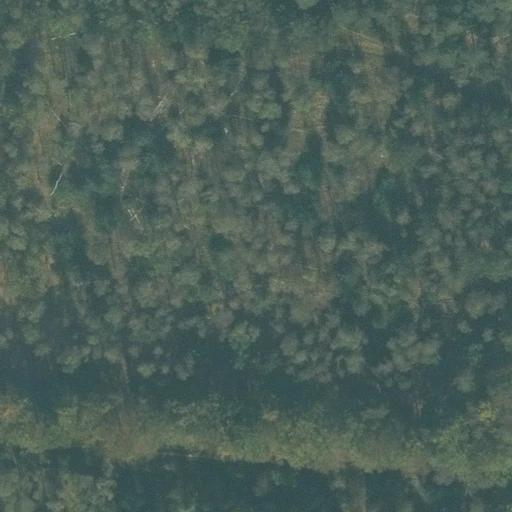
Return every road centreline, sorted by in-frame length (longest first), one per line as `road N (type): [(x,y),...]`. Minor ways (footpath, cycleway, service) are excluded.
road 1 (track): [(511,119),(337,49),(0,1)]
road 2 (track): [(511,486),(0,442)]
